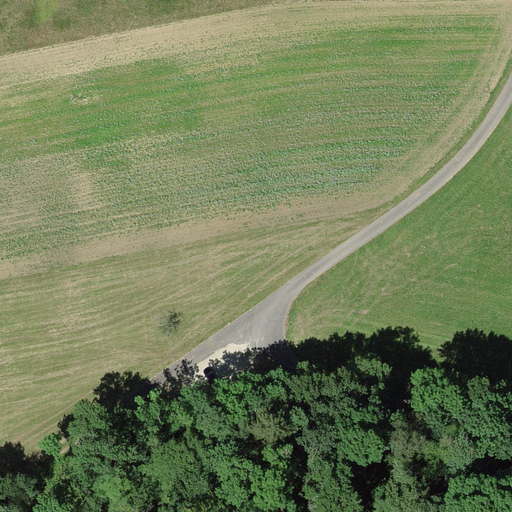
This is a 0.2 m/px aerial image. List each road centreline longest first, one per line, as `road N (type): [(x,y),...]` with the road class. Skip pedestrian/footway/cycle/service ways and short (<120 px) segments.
road 1 (track): [(114,419),(465,161),(511,93)]
road 2 (track): [(511,420),(283,369),(256,319)]
